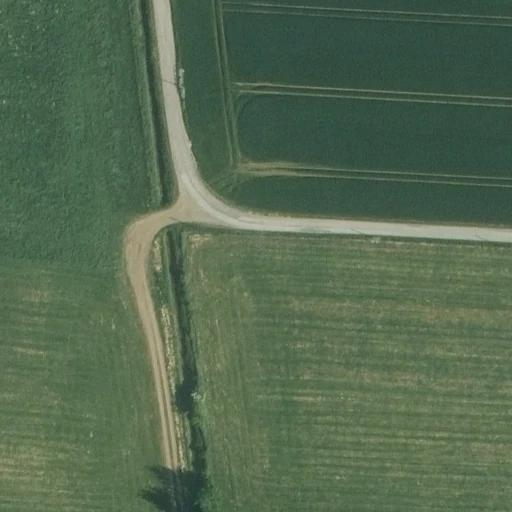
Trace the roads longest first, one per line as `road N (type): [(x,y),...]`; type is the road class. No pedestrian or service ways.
road 1 (unclassified): [(511,235),(261,224),(200,208),(179,157),(159,0)]
road 2 (track): [(176,511),(159,370),(129,266),(137,231),(200,208)]
